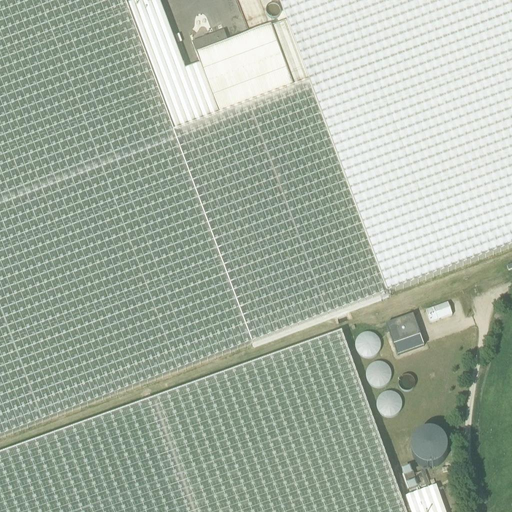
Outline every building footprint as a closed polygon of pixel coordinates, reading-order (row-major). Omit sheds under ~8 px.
[(511,0),(277,0),(287,24),(271,30),(271,28),(228,44),(223,32),(192,44),(200,66),(185,72),(158,0),(144,0),(127,7),(124,0),(0,0),(0,438),(511,248),(511,0)] [(448,304),(425,312),(429,324),(452,316),(448,304)] [(413,317),(386,327),(393,348),(396,357),(424,347),(420,338),(413,317)] [(403,511),(340,334),(0,456),(0,511),(403,511)] [(376,357),(378,335),(357,334),(356,356),(376,357)] [(382,368),(373,374),(378,382),(387,376),(382,368)] [(445,437),(415,429),(406,461),(437,469),(445,437)] [(418,489),(411,469),(401,472),(408,492),(418,489)] [(425,486),(421,473),(415,475),(420,488),(425,486)] [(444,511),(436,487),(405,498),(409,511),(444,511)]
